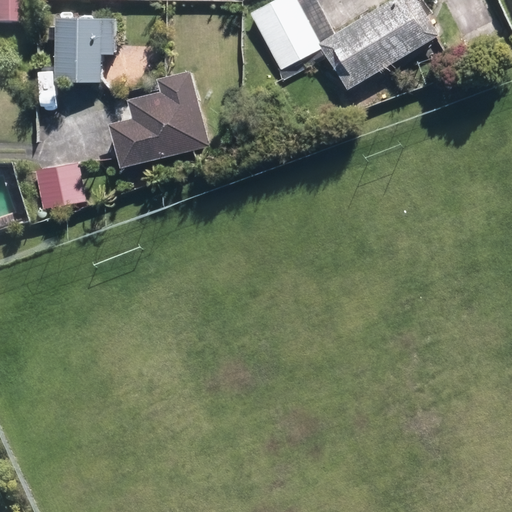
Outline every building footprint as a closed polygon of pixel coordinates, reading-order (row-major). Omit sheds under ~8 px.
[(25,0),(0,0),(0,18),(25,19),(25,0)] [(295,0),(281,0),(258,12),(283,58),(317,40),(295,0)] [(417,0),(389,0),(328,36),(353,79),(435,30),(417,0)] [(110,14),(64,13),(63,72),(102,73),(102,43),(110,43),(110,14)] [(209,139),(192,69),(166,76),(169,87),(134,95),(139,113),(117,118),(127,159),(209,139)] [(61,74),(48,73),(46,111),(59,111),(61,74)] [(79,164),(43,170),(48,203),(84,197),(79,164)]
